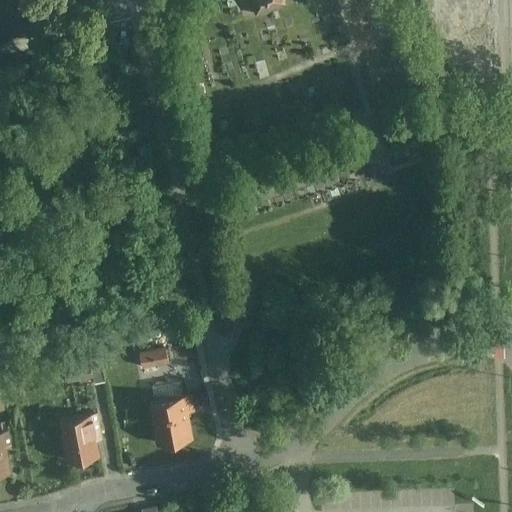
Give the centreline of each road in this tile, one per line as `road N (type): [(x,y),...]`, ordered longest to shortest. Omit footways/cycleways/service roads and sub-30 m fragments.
road 1 (residential): [(511,339),(414,356),(292,446),(235,465)]
road 2 (residential): [(235,465),(74,506)]
road 3 (residential): [(235,465),(200,327)]
road 4 (residential): [(119,0),(102,16),(0,55)]
